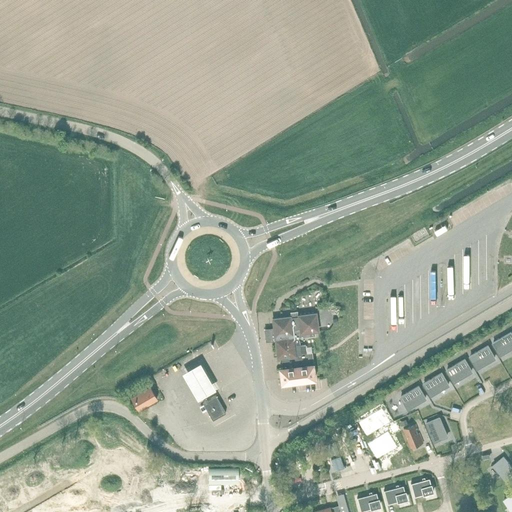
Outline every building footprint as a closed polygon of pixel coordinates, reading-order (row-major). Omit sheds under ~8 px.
[(318,331),(316,313),(298,316),(298,317),(297,317),(296,312),(291,313),(292,318),(290,318),(290,317),(273,319),(274,329),(268,330),(270,341),(276,340),(278,358),(282,357),(283,368),(279,368),(282,384),(315,380),(312,353),(307,354),(306,345),(300,345),(299,338),(315,335),(314,331),(318,331)] [(493,343),(501,355),(511,347),(511,332),(493,343)] [(478,368),(496,357),(488,345),(470,356),(478,368)] [(455,382),(472,371),(465,359),(447,370),(455,382)] [(201,363),(183,373),(199,400),(216,390),(201,363)] [(442,373),(424,383),(431,395),(449,385),(442,373)] [(426,398),(419,386),(401,397),(408,409),(426,398)] [(138,410),(157,399),(151,387),(132,398),(138,410)] [(216,395),(203,403),(213,420),(226,413),(216,395)] [(480,414),(478,427),(487,429),(497,418),(491,408),(480,414)] [(376,430),(385,426),(382,418),(372,423),(376,430)] [(435,443),(447,437),(439,418),(426,423),(435,443)] [(403,429),(411,449),(424,443),(416,424),(403,429)] [(102,428),(83,441),(90,450),(108,437),(102,428)] [(397,447),(388,432),(368,444),(377,459),(397,447)] [(82,435),(67,444),(69,449),(85,439),(82,435)] [(135,458),(141,454),(136,445),(129,450),(135,458)] [(340,456),(331,459),(335,471),(344,468),(340,456)] [(511,476),(511,465),(504,456),(493,465),(506,481),(511,476)] [(242,468),(209,469),(209,484),(242,483),(242,468)] [(106,505),(109,476),(101,475),(97,504),(106,505)] [(411,484),(415,497),(434,492),(430,478),(426,479),(425,478),(423,478),(424,480),(411,484)] [(0,483),(0,489),(8,486),(6,481),(0,483)] [(396,487),(384,491),(388,504),(407,499),(403,485),(399,487),(398,485),(396,485),(396,487)] [(30,487),(23,487),(23,506),(31,506),(30,487)] [(369,493),(370,495),(357,498),(361,511),(380,506),(376,493),(372,494),(371,492),(369,493)]
